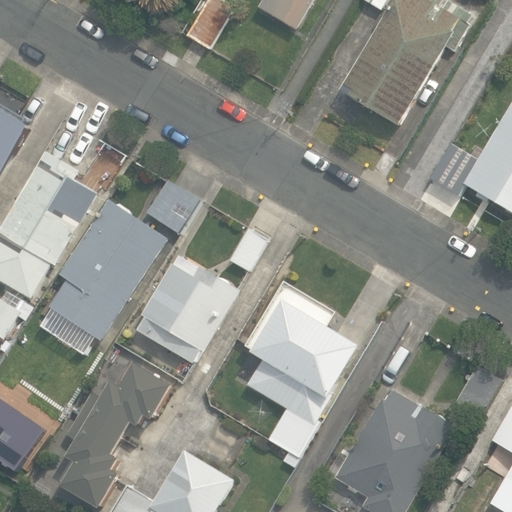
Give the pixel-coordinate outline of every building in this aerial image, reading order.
[(211,0),(191,36),(214,50),(238,8),(225,0),(211,0)] [(268,0),(263,9),(301,31),(319,0),(268,0)] [(363,0),(385,12),(392,0),(398,0),(345,94),(404,127),(448,48),(458,54),(473,28),(470,26),(476,15),(449,0),(363,0)] [(0,188),(34,129),(0,109),(0,188)] [(511,110),(468,185),(511,211),(511,110)] [(442,183),(459,193),(478,161),(460,151),(442,183)] [(0,249),(0,274),(34,295),(45,277),(37,273),(47,257),(60,265),(68,251),(102,194),(45,161),(3,232),(8,235),(0,249)] [(150,214),(183,235),(204,202),(172,181),(150,214)] [(53,308),(104,342),(172,241),(113,200),(62,275),(70,280),(53,308)] [(234,261),(254,273),(272,241),(252,229),(234,261)] [(141,331),(198,364),(205,351),(208,353),(244,291),(235,286),(233,283),(230,281),(227,279),(224,278),(221,278),(183,256),(178,264),(176,263),(145,316),(149,318),(141,331)] [(22,310),(4,299),(0,306),(0,334),(8,339),(22,317),(29,321),(37,308),(27,302),(22,310)] [(272,440),(302,458),(323,423),(322,422),(336,398),(335,397),(365,347),(361,345),(360,341),(332,325),(331,327),(288,301),(257,354),(261,357),(267,360),(252,386),(290,409),(272,440)] [(21,344),(0,374),(0,388),(12,397),(17,391),(35,404),(58,370),(21,344)] [(158,421),(177,388),(139,365),(125,389),(116,383),(107,399),(96,393),(70,436),(81,442),(72,459),(80,464),(66,487),(105,510),(125,475),(118,471),(124,460),(118,456),(136,424),(143,428),(150,416),(158,421)] [(459,403),(484,417),(487,412),(505,380),(480,366),(472,380),(459,403)] [(385,396),(339,480),(372,498),(366,508),(372,511),(413,511),(460,427),(426,408),(427,405),(396,388),(390,399),(385,396)] [(115,511),(220,511),(239,482),(189,451),(158,502),(131,486),(115,511)] [(297,468),(302,460),(291,454),(286,462),(297,468)] [(511,511),(511,471),(493,503),(508,511),(511,511)]
